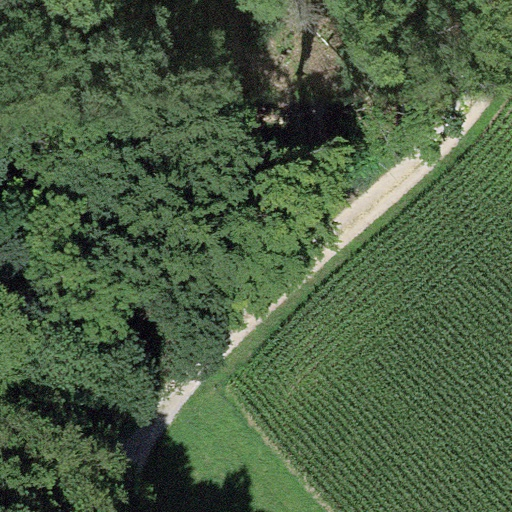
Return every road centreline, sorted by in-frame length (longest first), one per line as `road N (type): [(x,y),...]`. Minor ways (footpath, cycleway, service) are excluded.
road 1 (track): [(511,29),(422,152),(210,327),(130,436),(102,511)]
road 2 (track): [(0,391),(54,455),(113,482)]
